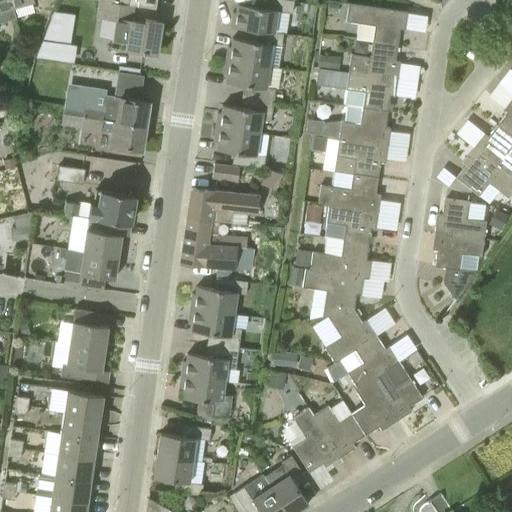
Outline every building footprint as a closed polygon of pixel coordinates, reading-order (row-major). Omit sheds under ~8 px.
[(13,6),(11,0),(0,0),(0,21),(16,17),(13,6)] [(134,5),(129,4),(100,0),(98,18),(116,20),(113,41),(127,43),(126,50),(157,54),(162,22),(145,20),(145,23),(132,21),(134,5)] [(230,27),(257,30),(274,32),(277,11),(292,14),(294,1),(287,0),(261,0),(260,8),(237,4),(236,12),(233,12),(230,27)] [(327,11),(337,13),(338,3),(328,2),(327,11)] [(372,41),(397,44),(399,29),(404,30),(407,11),(348,2),(345,21),(358,23),(356,38),(372,41)] [(257,30),(256,41),(232,38),(231,46),(228,46),(225,60),(269,66),(272,45),(281,46),(283,33),(274,32),(257,30)] [(71,35),(45,31),(35,56),(72,62),(75,44),(70,44),(71,35)] [(348,71),(397,78),(400,61),(395,60),(397,44),(372,41),(369,56),(350,53),(348,71)] [(339,68),(341,56),(319,52),(317,65),(339,68)] [(269,66),(225,60),(223,74),(227,75),(226,83),(249,86),(247,97),(273,101),(275,88),(266,87),(269,66)] [(140,67),(119,64),(118,72),(139,75),(140,67)] [(318,67),(316,80),(315,84),(330,86),(333,69),(318,67)] [(397,78),(348,71),(343,104),(347,105),(387,111),(390,95),(394,96),(397,78)] [(65,102),(64,115),(146,127),(149,102),(140,101),(144,76),(118,72),(114,98),(120,99),(118,110),(104,108),(104,107),(65,102)] [(465,97),(471,90),(464,84),(458,92),(465,97)] [(273,101),(247,97),(245,108),(222,105),(221,113),(218,112),(216,127),(259,133),(261,119),(271,120),(273,101)] [(511,100),(505,108),(509,111),(500,124),(511,133),(511,100)] [(345,120),(341,120),(338,138),(387,145),(390,127),(385,126),(387,111),(347,105),(345,120)] [(146,127),(64,115),(62,125),(100,131),(100,130),(113,132),(111,146),(142,151),(146,127)] [(307,119),(305,133),(321,135),(323,121),(307,119)] [(511,148),(511,133),(500,124),(490,136),(486,133),(475,146),(511,175),(511,153),(510,152),(511,148)] [(259,133),(216,127),(214,141),(217,142),(216,150),(239,153),(237,164),(232,163),(232,164),(263,169),(265,155),(256,154),(259,133)] [(325,150),(327,137),(314,135),(312,148),(325,150)] [(333,171),(378,178),(380,162),(385,163),(387,145),(338,138),(333,171)] [(511,175),(475,146),(464,161),(467,164),(457,177),(481,196),(491,183),(510,198),(511,195),(511,175)] [(5,169),(16,167),(14,157),(3,160),(5,169)] [(237,181),(239,166),(213,162),(211,177),(237,181)] [(83,183),(85,168),(58,164),(56,179),(83,183)] [(277,189),(283,175),(267,168),(261,183),(277,189)] [(328,204),(378,211),(380,194),(375,193),(378,178),(333,171),(331,186),(321,185),(318,202),(328,204)] [(188,221),(211,223),(211,220),(232,223),(233,210),(258,213),(260,196),(192,189),(188,221)] [(106,219),(131,223),(136,195),(102,190),(100,205),(91,203),(91,205),(65,201),(63,213),(106,219)] [(439,214),(436,231),(486,239),(488,221),(469,218),(471,202),(446,198),(444,214),(439,214)] [(320,223),(321,206),(306,204),(305,221),(320,223)] [(342,240),(368,244),(370,228),(375,229),(378,211),(328,204),(326,222),(323,237),(342,240)] [(502,229),(509,214),(498,208),(490,223),(502,229)] [(26,248),(28,213),(14,215),(16,226),(10,227),(11,228),(5,230),(7,240),(16,240),(16,248),(26,248)] [(131,223),(106,219),(104,231),(87,228),(83,251),(118,256),(121,234),(129,235),(131,223)] [(211,223),(188,221),(181,265),(217,268),(232,269),(234,269),(237,246),(245,246),(246,237),(210,233),(211,223)] [(486,239),(436,231),(434,249),(439,250),(436,266),(462,270),(464,254),(483,256),(486,239)] [(309,269),(363,277),(368,278),(370,260),(366,259),(368,244),(342,240),(340,256),(312,251),(309,268),(309,269)] [(309,268),(312,251),(312,249),(296,247),(294,266),(309,268)] [(118,256),(83,251),(80,272),(65,270),(63,281),(104,288),(105,277),(115,278),(118,256)] [(291,266),(289,284),(300,285),(302,267),(291,266)] [(232,269),(217,268),(216,277),(231,279),(232,269)] [(322,317),(327,316),(354,310),(356,294),(360,295),(363,277),(309,269),(304,268),(302,286),(326,290),(322,317)] [(511,275),(465,302),(495,354),(511,343),(511,275)] [(192,294),(190,308),(234,314),(237,293),(246,294),(247,282),(231,279),(216,277),(216,278),(221,279),(220,289),(197,286),(196,294),(192,294)] [(234,314),(190,308),(188,323),(192,323),(191,331),(214,334),(212,345),(238,349),(241,328),(232,327),(234,314)] [(73,320),(70,342),(104,347),(108,325),(98,324),(100,312),(75,309),(74,320),(73,320)] [(338,359),(376,335),(366,320),(362,322),(354,310),(327,316),(340,336),(324,347),(334,362),(338,359)] [(23,336),(30,334),(26,322),(18,325),(22,336),(22,337),(23,336)] [(369,379),(385,369),(398,360),(388,345),(384,348),(376,335),(338,359),(347,372),(352,381),(356,387),(369,379)] [(65,376),(107,382),(109,370),(101,369),(104,347),(70,342),(65,376)] [(238,349),(212,345),(210,356),(187,353),(186,361),(183,361),(181,375),(224,381),(226,368),(235,370),(238,349)] [(413,351),(405,356),(412,367),(423,360),(416,349),(413,351)] [(295,367),(297,354),(274,350),(272,363),(295,367)] [(369,379),(396,420),(411,410),(408,406),(422,397),(408,376),(395,385),(385,369),(369,379)] [(286,373),(270,370),(267,386),(283,390),(286,373)] [(352,381),(347,372),(338,378),(343,387),(352,381)] [(224,381),(181,375),(179,389),(182,390),(181,398),(204,401),(203,412),(198,411),(198,412),(229,416),(232,395),(223,394),(224,381)] [(351,413),(365,434),(378,426),(381,430),(396,420),(369,379),(356,387),(354,389),(364,404),(351,413)] [(67,389),(64,411),(99,416),(102,394),(67,389)] [(17,396),(16,405),(28,406),(29,398),(17,396)] [(28,406),(16,405),(14,413),(27,415),(28,406)] [(313,415),(340,457),(355,447),(352,443),(365,434),(351,413),(338,421),(328,405),(313,415)] [(340,457),(313,415),(308,407),(292,417),(305,437),(292,446),(308,471),(322,463),(325,467),(340,457)] [(99,416),(64,411),(61,432),(96,437),(99,416)] [(158,454),(192,459),(195,437),(210,439),(211,427),(182,423),(181,435),(160,432),(158,454)] [(96,437),(61,432),(58,454),(93,459),(96,437)] [(9,446),(22,448),(23,441),(10,439),(9,446)] [(22,448),(9,446),(8,456),(21,458),(22,448)] [(239,447),(238,454),(246,456),(248,448),(239,447)] [(93,459),(58,454),(55,475),(90,480),(93,459)] [(192,459),(158,454),(155,475),(175,478),(173,490),(202,494),(204,483),(189,481),(192,459)] [(264,475),(287,511),(293,511),(308,503),(297,485),(307,479),(291,454),(281,461),(282,463),(264,475)] [(90,480),(55,475),(40,473),(36,494),(52,496),(87,501),(90,480)] [(287,511),(264,475),(262,473),(234,491),(247,511),(254,511),(259,509),(260,511),(287,511)] [(3,489),(16,491),(17,483),(4,482),(3,489)] [(16,491),(3,489),(2,499),(15,500),(16,491)] [(435,511),(452,511),(441,495),(429,502),(435,511)] [(85,511),(87,501),(52,496),(49,511),(85,511)] [(166,511),(169,508),(148,497),(146,511),(166,511)]
